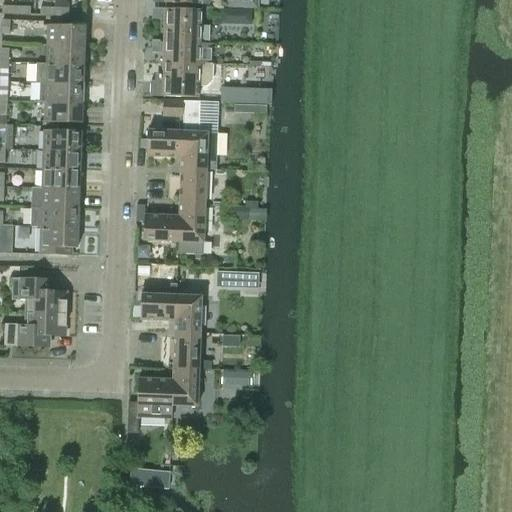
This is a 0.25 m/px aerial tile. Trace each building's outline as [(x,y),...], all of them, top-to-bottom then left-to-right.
[(2,6),(2,14),(16,15),(16,6),(2,6)] [(16,6),(16,15),(30,15),(30,7),(16,6)] [(41,7),(40,16),(54,16),(55,8),(41,7)] [(55,8),(54,16),(69,17),(69,9),(55,8)] [(234,9),(233,23),(251,24),(252,10),(234,9)] [(165,20),(164,43),(199,44),(201,11),(175,10),(174,21),(165,20)] [(1,34),(2,34),(10,35),(10,20),(2,20),(1,34)] [(48,25),(47,45),(84,47),(85,27),(48,25)] [(163,53),(163,64),(213,66),(213,64),(211,64),(212,44),(199,44),(164,43),(159,43),(159,41),(151,41),(151,53),(163,53)] [(47,45),(46,64),(46,65),(84,66),(84,47),(47,45)] [(1,49),(1,63),(9,63),(9,49),(1,49)] [(1,63),(0,77),(8,77),(9,63),(1,63)] [(36,64),(36,83),(40,83),(83,85),(84,66),(46,65),(46,64),(36,64)] [(150,81),(150,96),(153,96),(197,98),(198,87),(206,87),(212,81),(213,66),(163,64),(162,75),(159,75),(158,82),(150,81)] [(35,103),(39,103),(45,103),(82,105),(83,85),(40,83),(36,83),(35,103)] [(0,87),(0,101),(7,102),(8,87),(0,87)] [(221,90),(220,103),(249,104),(249,91),(221,90)] [(162,117),(182,118),(183,102),(163,101),(162,117)] [(182,133),(181,159),(180,169),(206,170),(216,170),(217,134),(207,134),(198,134),(199,102),(183,102),(182,118),(184,118),(183,133),(182,133)] [(81,124),(82,105),(45,103),(44,123),(81,124)] [(244,105),(244,113),(266,113),(266,105),(244,105)] [(0,124),(0,148),(6,149),(6,136),(13,136),(13,125),(6,125),(0,124)] [(44,130),(43,151),(80,152),(81,132),(44,130)] [(148,132),(147,150),(147,158),(181,159),(182,133),(148,132)] [(43,151),(42,170),(80,171),(80,152),(43,151)] [(180,169),(179,205),(205,206),(206,170),(180,169)] [(42,170),(42,189),(79,191),(80,171),(42,170)] [(32,189),(31,208),(41,208),(78,210),(79,191),(42,189),(32,189)] [(178,218),(178,244),(177,253),(203,254),(205,206),(179,205),(179,218),(178,218)] [(224,207),(224,217),(235,218),(235,220),(249,221),(250,209),(242,208),(224,207)] [(30,227),(40,227),(77,229),(78,210),(41,208),(31,208),(30,227)] [(144,242),(178,244),(178,218),(145,216),(144,242)] [(0,225),(0,239),(12,240),(13,227),(2,226),(0,225)] [(40,227),(39,247),(39,255),(70,256),(71,248),(76,249),(77,229),(40,227)] [(27,301),(26,312),(66,313),(67,292),(51,292),(51,280),(12,279),(12,301),(27,301)] [(142,288),(141,321),(175,323),(176,297),(176,285),(170,284),(170,289),(142,288)] [(176,297),(175,323),(174,335),(200,336),(201,299),(176,297)] [(5,346),(36,347),(51,348),(51,336),(66,336),(66,313),(26,312),(26,325),(5,324),(5,346)] [(174,335),(173,370),(173,371),(198,372),(200,336),(174,335)] [(237,336),(209,335),(208,345),(222,345),(222,347),(237,348),(237,336)] [(172,382),(172,407),(197,408),(198,372),(173,371),(172,382)] [(128,404),(128,433),(127,434),(139,434),(139,418),(171,420),(172,407),(172,382),(139,380),(137,404),(128,404)]
